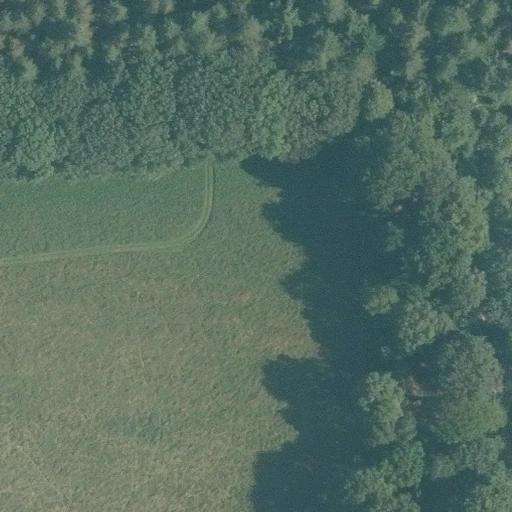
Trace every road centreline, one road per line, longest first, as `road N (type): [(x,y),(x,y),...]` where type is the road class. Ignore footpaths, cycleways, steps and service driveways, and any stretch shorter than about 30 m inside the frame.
road 1 (track): [(467,83),(0,130)]
road 2 (track): [(463,0),(482,326),(511,459)]
